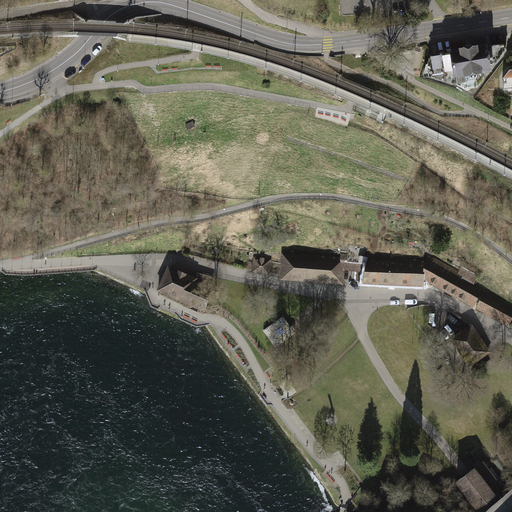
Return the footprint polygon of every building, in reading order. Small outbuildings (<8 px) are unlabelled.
[(342,0),(343,12),(365,11),(364,0),(342,0)] [(505,43),(431,56),(433,67),(429,68),(431,78),(443,77),(444,81),(451,83),(456,83),(458,90),(468,96),(477,95),(488,82),(487,74),(489,73),(492,72),(491,65),(496,64),(508,52),(505,43)] [(342,259),(285,255),(283,276),(340,280),(342,259)] [(271,259),(254,257),(253,271),(270,273),(271,259)] [(425,278),(508,325),(511,318),(511,305),(426,257),(426,261),(425,278)] [(426,261),(370,258),(364,282),(425,285),(425,278),(426,261)] [(480,272),(465,264),(459,273),(474,281),(480,272)] [(169,265),(159,289),(204,309),(204,308),(211,293),(195,286),(199,278),(196,277),(169,265)] [(195,286),(211,293),(216,281),(198,273),(196,277),(199,278),(195,286)] [(473,326),(452,340),(469,364),(489,350),(473,326)] [(508,492),(484,460),(466,474),(456,481),(466,494),(479,511),(480,511),(493,503),(508,492)]
